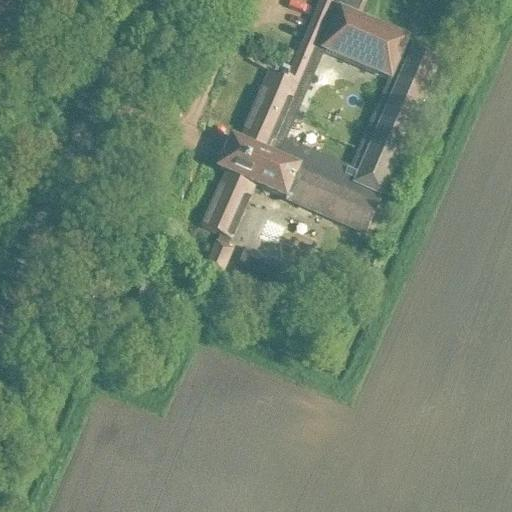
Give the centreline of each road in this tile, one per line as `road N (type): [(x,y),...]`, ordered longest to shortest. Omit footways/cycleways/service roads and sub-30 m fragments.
road 1 (track): [(28,511),(75,391),(92,381),(149,404),(157,400),(188,334),(326,390),(342,392),(354,382),(511,25)]
road 2 (tertiary): [(0,342),(145,0)]
road 3 (track): [(274,0),(267,15),(236,32),(192,124),(179,134),(96,107)]
